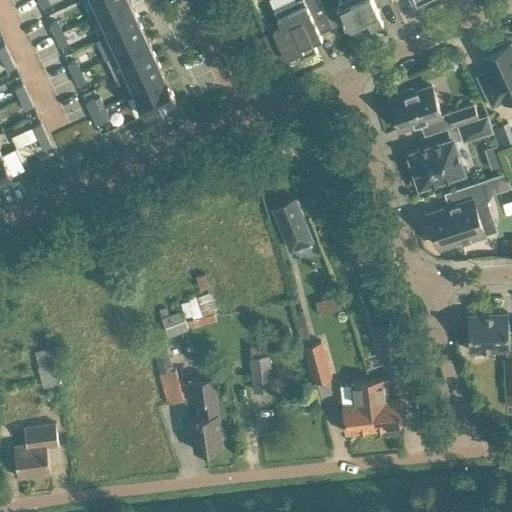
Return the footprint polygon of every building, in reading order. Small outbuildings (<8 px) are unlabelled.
[(128,0),(93,0),(100,13),(128,0)] [(139,19),(130,0),(128,0),(100,13),(108,32),(109,33),(139,19)] [(292,0),(275,8),(282,24),(284,29),(277,33),(285,50),(294,46),(296,51),(300,58),(318,50),(314,40),(310,33),(318,29),(319,31),(320,31),(333,25),(321,0),(292,0)] [(372,26),(384,20),(378,9),(379,8),(378,4),(387,0),(339,0),(341,3),(337,5),(346,24),(349,22),(354,33),(371,25),(372,26)] [(63,30),(58,19),(51,23),(56,34),(63,30)] [(148,38),(139,19),(109,33),(118,52),(148,38)] [(68,41),(63,30),(56,34),(61,44),(68,41)] [(157,58),(148,38),(118,52),(127,72),(157,58)] [(511,43),(511,44),(511,41),(508,42),(507,40),(494,46),(495,49),(483,54),(489,69),(477,74),(492,105),(511,96),(511,43)] [(10,54),(5,44),(0,46),(0,51),(3,58),(10,54)] [(15,65),(10,54),(3,58),(8,69),(15,65)] [(127,72),(116,77),(125,97),(136,91),(167,77),(157,58),(127,72)] [(81,69),(76,59),(69,62),(74,73),(81,69)] [(86,80),(81,69),(74,73),(79,84),(86,80)] [(176,98),(167,77),(136,91),(145,112),(176,98)] [(28,93),(23,83),(16,86),(21,97),(28,93)] [(391,98),(400,128),(442,114),(432,84),(413,90),(412,86),(399,90),(401,95),(391,98)] [(34,104),(28,93),(21,97),(26,108),(34,104)] [(99,109),(94,98),(87,101),(92,112),(99,109)] [(458,123),(479,116),(474,101),(448,110),(453,124),(458,123)] [(104,119),(99,109),(92,112),(97,123),(104,119)] [(488,112),(479,116),(458,123),(463,140),(494,130),(488,112)] [(511,133),(507,120),(494,125),(501,144),(511,139),(511,133)] [(47,133),(42,122),(34,125),(39,136),(47,133)] [(45,147),(52,144),(47,133),(39,136),(45,147)] [(408,152),(420,186),(465,171),(454,137),(408,152)] [(0,154),(0,179),(12,174),(2,153),(0,154)] [(458,242),(486,233),(479,213),(492,209),(482,178),(445,191),(449,204),(428,211),(433,227),(430,232),(433,241),(438,242),(439,245),(457,239),(458,242)] [(286,214),(278,217),(291,248),(313,239),(295,196),(281,202),(286,214)] [(340,229),(344,242),(357,237),(353,224),(340,229)] [(206,272),(196,274),(199,288),(209,286),(206,272)] [(336,292),(316,300),(321,314),(342,306),(336,292)] [(159,308),(169,335),(189,327),(182,308),(169,313),(166,305),(159,308)] [(307,357),(312,374),(314,381),(332,376),(322,339),(313,342),(304,311),(295,313),(307,357)] [(510,347),(509,328),(508,311),(468,313),(470,349),(510,347)] [(390,321),(373,326),(385,362),(386,362),(401,357),(402,357),(390,321)] [(38,366),(44,386),(62,381),(56,362),(62,360),(53,330),(45,332),(49,346),(35,350),(40,366),(38,366)] [(166,340),(152,344),(161,371),(176,367),(166,340)] [(252,354),(250,355),(255,390),(275,387),(270,352),(268,352),(252,354)] [(161,371),(159,372),(168,403),(184,398),(176,367),(161,371)] [(222,445),(213,376),(193,378),(196,400),(200,400),(202,414),(191,415),(196,449),(222,445)] [(368,378),(374,427),(402,424),(399,397),(388,399),(386,376),(368,378)] [(346,431),(374,427),(368,378),(351,380),(351,382),(341,383),(343,404),(342,404),(346,431)] [(59,443),(57,421),(25,425),(27,442),(14,444),(19,476),(51,471),(48,444),(59,443)]
